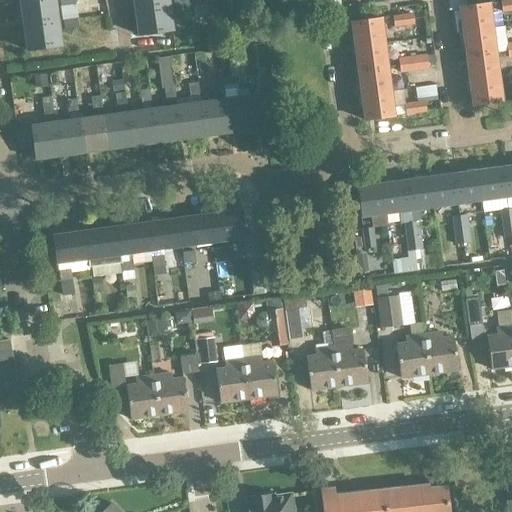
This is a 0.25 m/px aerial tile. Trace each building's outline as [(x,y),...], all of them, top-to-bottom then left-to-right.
[(36,0),(20,2),(23,27),(57,22),(55,10),(61,9),(61,7),(60,0),(36,0)] [(133,0),(135,12),(169,7),(167,0),(133,0)] [(341,9),(339,0),(319,0),(321,12),(341,9)] [(502,13),(511,11),(511,1),(501,3),(502,13)] [(188,4),(175,6),(176,16),(189,15),(188,4)] [(488,4),(459,9),(461,21),(457,22),(459,33),(492,29),(488,4)] [(172,31),(169,7),(135,12),(138,36),(172,31)] [(412,16),(393,18),(394,27),(414,25),(412,16)] [(76,19),(63,22),(65,32),(78,29),(76,19)] [(381,19),(351,23),(353,36),(349,37),(351,48),(384,44),(381,19)] [(61,46),(57,22),(23,27),(27,51),(61,46)] [(495,53),(492,29),(459,33),(461,45),(464,44),(466,57),(495,53)] [(387,68),(384,44),(351,48),(353,60),(356,60),(358,72),(387,68)] [(499,77),(495,53),(466,57),(467,69),(464,70),(465,82),(499,77)] [(436,63),(435,55),(427,56),(428,64),(436,63)] [(427,56),(413,58),(414,71),(428,69),(428,64),(427,56)] [(414,71),(413,58),(399,60),(400,73),(414,71)] [(390,92),(387,68),(358,72),(359,84),(356,85),(357,97),(390,92)] [(59,69),(46,73),(51,93),(65,90),(59,69)] [(260,75),(262,89),(272,87),(270,74),(260,75)] [(246,77),(236,78),(237,84),(238,92),(247,91),(248,91),(246,77)] [(467,93),(471,93),(472,106),(502,102),(499,77),(465,82),(467,93)] [(212,81),(214,95),(224,94),(222,80),(212,81)] [(121,81),(113,82),(114,92),(123,91),(121,81)] [(188,85),(190,99),(200,97),(198,83),(188,85)] [(416,99),(434,98),(433,83),(415,85),(416,99)] [(230,134),(254,130),(249,96),(248,97),(247,91),(238,92),(237,84),(223,86),(225,100),(230,134)] [(164,88),(165,102),(175,101),(173,87),(164,88)] [(149,90),(139,92),(141,105),(150,104),(151,104),(149,90)] [(390,92),(357,97),(359,108),(363,108),(364,121),(406,115),(404,106),(392,107),(390,92)] [(125,93),(115,95),(117,109),(127,107),(125,93)] [(249,96),(254,130),(279,127),(274,93),(249,96)] [(90,98),(92,112),(102,111),(100,97),(90,98)] [(200,103),(200,97),(190,99),(190,105),(176,107),(181,140),(205,137),(201,103),(200,103)] [(53,118),(54,118),(51,98),(42,99),(44,119),(53,118)] [(205,137),(230,134),(225,100),(201,103),(205,137)] [(76,101),(66,102),(68,116),(78,115),(78,114),(76,101)] [(404,106),(406,115),(426,113),(424,103),(404,106)] [(149,145),(157,144),(152,110),(151,110),(150,104),(141,105),(142,111),(127,113),(132,147),(149,145)] [(157,144),(181,140),(176,107),(152,110),(157,144)] [(83,154),(108,151),(103,117),(102,111),(92,112),(93,118),(79,120),(83,154)] [(108,151),(132,147),(127,113),(103,117),(108,151)] [(79,120),(78,115),(68,116),(69,122),(54,124),(59,158),(83,154),(79,120)] [(45,125),(30,127),(35,161),(59,158),(54,124),(53,118),(44,119),(45,125)] [(505,198),(511,197),(511,166),(501,168),(505,198)] [(481,201),(505,198),(501,168),(489,170),(489,167),(477,168),(481,201)] [(457,205),(481,201),(477,168),(465,170),(466,173),(453,175),(457,205)] [(433,208),(457,205),(453,175),(441,177),(441,173),(428,175),(433,208)] [(420,210),(433,208),(428,175),(417,176),(417,180),(405,182),(409,211),(410,224),(417,223),(421,222),(420,210)] [(393,183),(392,180),(380,182),(385,215),(409,211),(405,182),(393,183)] [(360,218),(385,215),(380,182),(369,183),(369,187),(356,189),(360,218)] [(511,209),(501,211),(503,225),(511,224),(511,209)] [(240,212),(209,216),(212,243),(243,239),(240,212)] [(395,214),(383,217),(386,233),(399,231),(395,214)] [(177,220),(181,247),(212,243),(209,216),(177,220)] [(465,216),(452,218),(454,232),(467,230),(465,216)] [(177,220),(146,224),(150,252),(181,247),(177,220)] [(410,224),(404,224),(406,238),(419,237),(417,223),(410,224)] [(115,229),(119,256),(150,252),(146,224),(115,229)] [(511,238),(511,224),(503,225),(504,239),(511,238)] [(360,230),(363,250),(376,248),(373,228),(360,230)] [(115,229),(84,233),(88,260),(89,268),(120,264),(119,256),(115,229)] [(469,244),(467,230),(454,232),(456,246),(469,244)] [(84,233),(53,237),(57,264),(88,260),(84,233)] [(421,251),(419,237),(406,238),(408,252),(421,251)] [(215,260),(227,258),(225,248),(213,249),(215,260)] [(194,252),(182,254),(184,264),(196,263),(194,252)] [(418,271),(442,268),(440,253),(416,256),(418,271)] [(151,258),(153,269),(165,267),(163,256),(151,258)] [(394,274),(418,271),(416,256),(412,257),(412,258),(392,261),(394,274)] [(124,281),(134,280),(133,271),(134,271),(132,260),(120,262),(124,281)] [(265,262),(249,264),(253,296),(269,293),(265,262)] [(59,271),(60,281),(72,279),(71,269),(59,271)] [(494,272),(496,287),(505,286),(503,271),(494,272)] [(386,285),(374,287),(380,329),(403,326),(399,296),(388,298),(386,285)] [(464,294),(468,327),(481,325),(478,298),(474,299),(474,293),(464,294)] [(283,301),(288,342),(303,340),(299,310),(306,309),(304,298),(283,301)] [(265,303),(271,347),(286,345),(281,301),(265,303)] [(497,337),(486,338),(491,371),(511,367),(511,315),(497,318),(499,330),(496,330),(497,337)] [(323,338),(323,339),(325,350),(333,349),(332,338),(332,337),(331,332),(323,333),(323,338)] [(457,371),(453,339),(442,340),(441,334),(423,336),(429,375),(457,371)] [(396,347),(400,379),(429,375),(423,336),(406,338),(407,345),(396,347)] [(197,341),(200,364),(217,362),(214,339),(197,341)] [(10,341),(0,342),(0,353),(12,352),(10,341)] [(351,346),(333,349),(338,388),(367,384),(363,351),(352,353),(351,346)] [(310,391),(338,388),(333,349),(325,350),(315,351),(316,358),(305,359),(310,391)] [(0,364),(13,362),(12,352),(0,353),(0,364)] [(272,363),(261,365),(260,358),(242,361),(248,400),(276,396),(272,363)] [(215,371),(219,404),(248,400),(242,361),(225,363),(225,370),(215,371)] [(0,375),(15,373),(13,362),(0,364),(0,375)] [(145,379),(135,380),(136,387),(126,388),(130,420),(158,417),(153,378),(151,362),(143,363),(145,379)] [(109,380),(123,378),(121,364),(108,366),(109,380)] [(0,386),(17,384),(15,373),(0,375),(0,386)] [(187,413),(183,381),(172,382),(171,375),(153,378),(158,417),(187,413)] [(506,501),(507,501),(507,511),(511,511),(511,468),(503,469),(506,501)] [(448,511),(445,487),(427,489),(428,494),(400,497),(400,492),(367,496),(367,501),(339,504),(339,499),(333,499),(332,489),(320,491),(322,511),(448,511)] [(294,511),(292,494),(246,500),(247,511),(294,511)]
